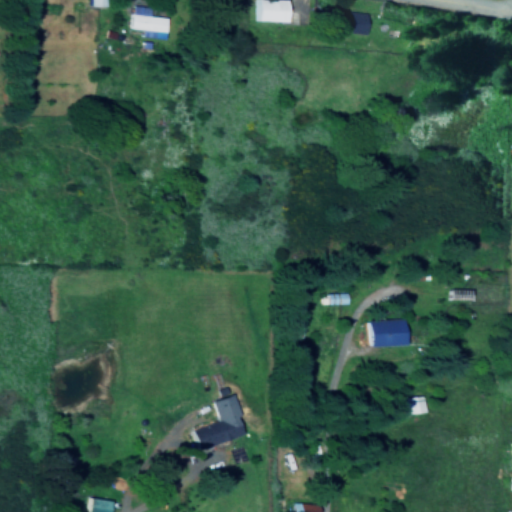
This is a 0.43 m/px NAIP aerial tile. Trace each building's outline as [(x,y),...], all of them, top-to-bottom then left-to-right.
[(100,8),(100,0),(85,0),(85,8),(100,8)] [(282,1),(253,1),(252,23),(281,24),(282,1)] [(146,9),(127,8),(125,30),(137,31),(136,39),(160,41),(162,19),(145,18),(146,9)] [(361,35),(362,14),(333,13),(332,34),(361,35)] [(399,320),(362,321),(362,347),(399,346),(399,320)] [(238,436),(233,417),(235,417),(228,393),(222,395),(223,396),(206,401),(213,422),(187,430),(192,450),(238,436)] [(402,415),(418,413),(417,397),(401,399),(402,415)] [(104,511),(106,501),(84,499),(82,511),(104,511)]
